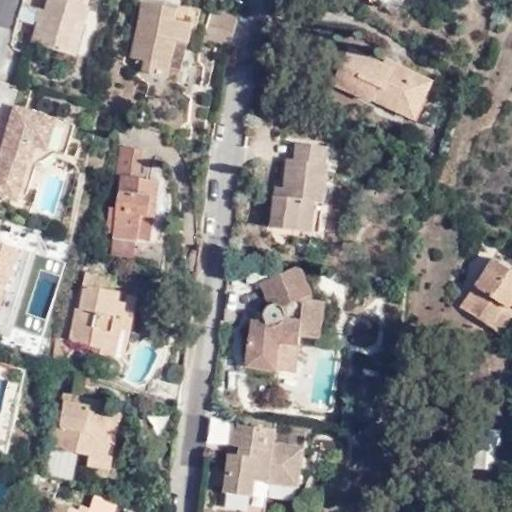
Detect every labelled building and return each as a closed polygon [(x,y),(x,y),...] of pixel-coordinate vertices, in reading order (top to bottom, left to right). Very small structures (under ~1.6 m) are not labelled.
[(32,43),(75,56),(90,6),(83,4),(83,0),(49,0),(46,10),(41,27),(37,26),(32,43)] [(177,9),(144,2),(132,58),(145,60),(143,71),(168,76),(170,67),(176,39),(188,42),(192,23),(175,20),(177,9)] [(37,26),(41,27),(46,10),(38,8),(33,25),(37,26)] [(229,45),(238,17),(211,8),(204,37),(229,45)] [(188,42),(176,39),(170,67),(182,70),(188,42)] [(416,119),(434,81),(386,58),(383,64),(349,47),(332,83),(371,101),(372,98),(416,119)] [(75,125),(15,106),(0,156),(0,195),(17,200),(28,162),(31,163),(36,146),(66,155),(75,125)] [(276,195),(272,227),(299,231),(303,201),(315,202),(324,203),(329,164),(326,164),(328,147),(298,143),(296,160),(288,159),(283,196),(276,195)] [(138,177),(142,150),(121,147),(117,174),(122,175),(118,208),(109,207),(106,232),(115,233),(114,236),(150,241),(158,180),(138,177)] [(311,232),(315,202),(303,201),(299,231),(311,232)] [(0,310),(19,249),(0,242),(0,310)] [(511,268),(495,257),(462,308),(493,328),(507,307),(511,309),(511,306),(511,268)] [(265,310),(264,315),(265,320),(253,319),(247,365),(295,371),(300,336),(320,339),(325,302),(300,299),(312,294),(300,266),(261,282),(270,304),(265,310)] [(116,278),(85,272),(72,342),(93,346),(92,353),(124,359),(135,297),(121,294),(122,292),(114,291),(116,278)] [(507,307),(493,328),(500,332),(511,314),(511,309),(507,307)] [(90,455),(88,466),(109,470),(119,415),(100,411),(102,401),(83,397),(87,376),(76,372),(72,394),(64,393),(60,411),(58,411),(55,424),(54,424),(49,447),(90,455)] [(234,424),(225,493),(252,496),(254,480),(299,486),(304,448),(274,444),(276,429),(234,424)] [(88,511),(84,511),(51,500),(47,511),(102,511),(90,508),(88,511)]
